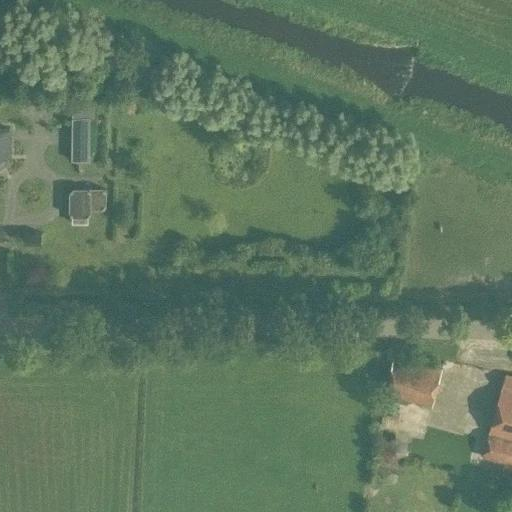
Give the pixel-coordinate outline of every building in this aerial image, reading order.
[(71,117),(70,160),(90,160),(90,117),(71,117)] [(0,166),(8,162),(8,157),(11,157),(11,128),(0,127),(0,166)] [(87,223),(88,215),(89,215),(89,208),(103,208),(103,207),(104,207),(104,190),(104,189),(89,189),(89,188),(69,188),(70,190),(70,213),(70,214),(71,214),(71,222),(87,223)] [(383,394),(431,407),(441,367),(393,355),(383,394)] [(511,374),(505,373),(481,457),(511,465),(511,374)]
